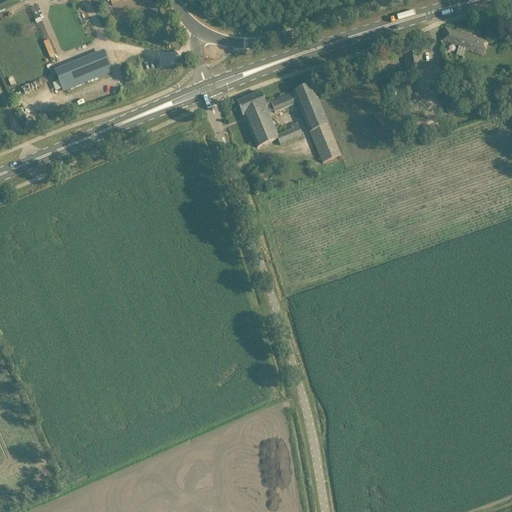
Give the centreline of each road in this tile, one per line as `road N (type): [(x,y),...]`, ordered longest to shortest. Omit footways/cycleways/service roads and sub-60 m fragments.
road 1 (unclassified): [(324,511),(308,413),(208,95)]
road 2 (primary): [(266,66),(477,0)]
road 3 (unclassified): [(199,32),(271,41),(387,0)]
road 4 (primary): [(0,176),(147,113)]
